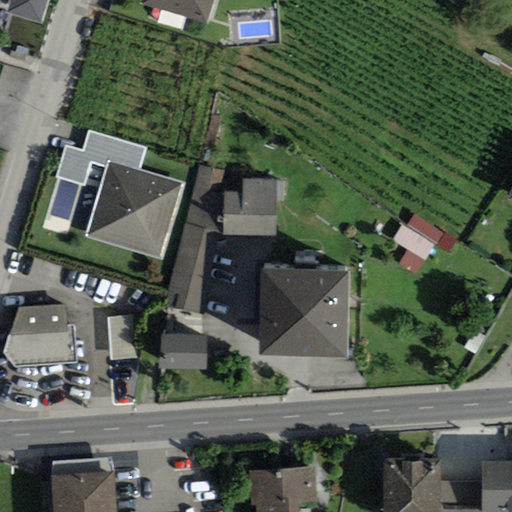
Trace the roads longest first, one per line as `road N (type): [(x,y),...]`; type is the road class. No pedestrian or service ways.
road 1 (primary): [(0,435),(494,401)]
road 2 (residential): [(0,254),(76,0)]
